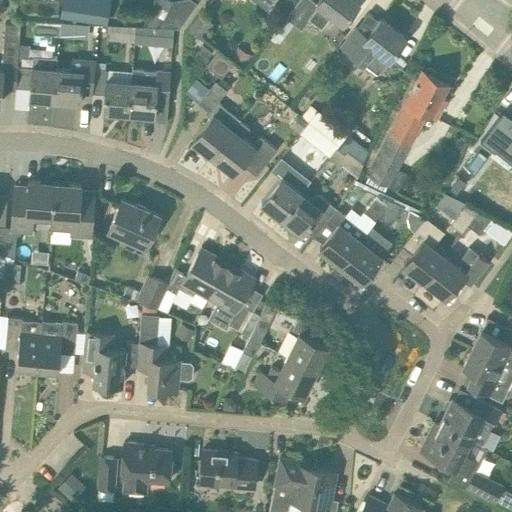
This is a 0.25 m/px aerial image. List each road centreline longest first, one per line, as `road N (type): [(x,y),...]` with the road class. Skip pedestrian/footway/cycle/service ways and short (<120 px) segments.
road 1 (residential): [(361,321),(200,196),(155,173),(50,143),(0,142)]
road 2 (residential): [(8,487),(68,425),(103,409),(338,431)]
road 3 (residential): [(385,452),(441,337),(392,301),(361,321)]
road 4 (residential): [(338,431),(377,353),(375,334),(361,321)]
